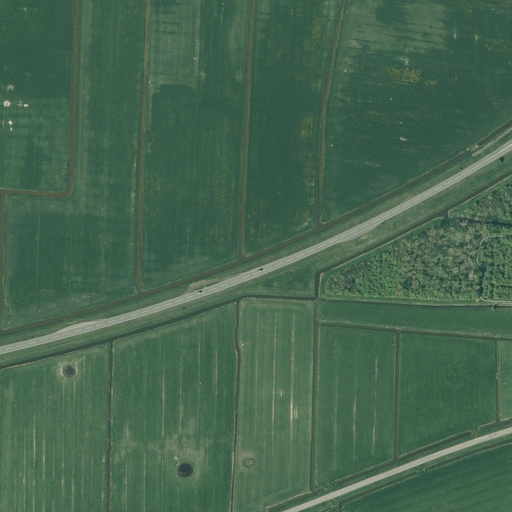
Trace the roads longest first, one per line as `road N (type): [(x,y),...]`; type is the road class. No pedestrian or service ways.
road 1 (trunk): [(0,350),(277,265),(498,153)]
road 2 (tertiary): [(289,511),(511,430)]
